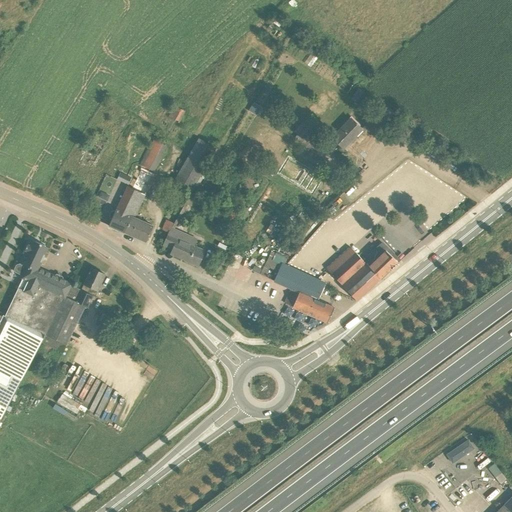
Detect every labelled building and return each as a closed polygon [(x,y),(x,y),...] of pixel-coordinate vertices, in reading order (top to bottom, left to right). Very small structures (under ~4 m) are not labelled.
[(308,115),(323,128),(344,105),(330,91),(308,115)] [(179,123),(184,111),(173,106),(167,117),(179,123)] [(351,120),(336,136),(343,143),(348,137),(351,140),(362,129),(351,119),(351,120)] [(320,135),(301,122),(295,131),(299,134),(295,139),(310,150),(313,145),(310,142),(313,139),(316,141),(320,135)] [(194,137),(173,182),(190,190),(211,145),(194,137)] [(127,187),(114,217),(110,226),(146,242),(154,225),(136,217),(146,195),(149,189),(147,188),(162,157),(161,157),(167,145),(154,138),(150,147),(148,147),(128,188),(127,187)] [(168,232),(170,233),(168,236),(164,245),(173,249),(171,253),(198,265),(205,249),(194,245),(197,238),(174,228),(187,204),(191,206),(197,196),(191,192),(191,194),(175,223),(174,223),(168,232)] [(0,422),(41,345),(72,285),(72,284),(62,280),(63,278),(63,276),(57,274),(56,275),(55,276),(53,275),(52,274),(41,269),(40,269),(38,268),(48,247),(32,240),(20,264),(16,265),(14,269),(16,272),(23,276),(23,278),(13,300),(5,316),(3,315),(0,321),(0,422)] [(357,301),(361,297),(401,260),(398,257),(395,260),(386,251),(388,250),(381,243),(373,251),(372,251),(373,252),(364,261),(351,249),(328,270),(357,301)] [(234,254),(228,266),(240,271),(237,276),(244,279),(247,272),(249,273),(254,263),(234,254)] [(325,285),(316,281),(308,277),(281,265),(274,281),(292,289),(285,303),(293,307),(328,323),(335,308),(318,300),(325,285)] [(95,297),(106,274),(92,268),(81,290),(72,285),(41,345),(64,353),(85,305),(88,306),(93,296),(95,297)] [(40,360),(43,354),(38,351),(35,357),(40,360)] [(495,478),(500,484),(507,479),(495,463),(489,468),(496,477),(495,478)]
